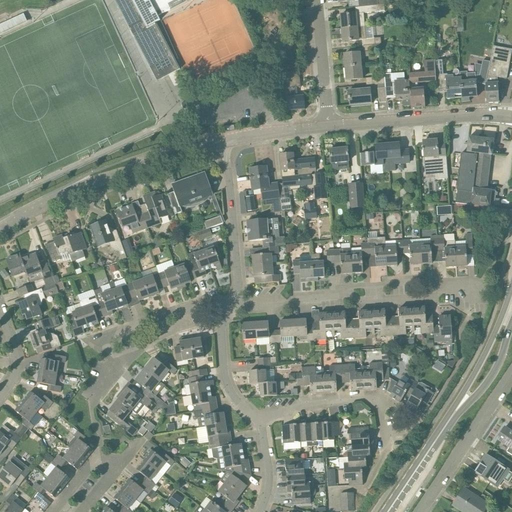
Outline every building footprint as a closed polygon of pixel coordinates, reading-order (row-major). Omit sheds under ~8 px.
[(140,35),(163,79),(180,70),(156,23),(161,21),(158,16),(149,0),(116,0),(135,37),(140,35)] [(149,0),(158,16),(170,10),(167,4),(173,0),(149,0)] [(384,5),(378,6),(359,8),(355,8),(356,14),(340,15),(342,29),(365,27),(364,14),(385,12),(384,5)] [(362,40),(363,46),(381,44),(381,38),(366,39),(365,27),(342,29),(343,42),(362,40)] [(273,42),(267,37),(262,43),(268,48),(273,42)] [(382,51),(381,45),(381,44),(363,46),(363,53),(382,51)] [(497,77),(507,79),(511,50),(493,46),(488,71),(487,75),(497,77)] [(344,55),(345,68),(361,66),(359,53),(344,55)] [(409,81),(411,106),(411,109),(425,108),(423,89),(418,89),(417,83),(436,82),(435,61),(434,57),(424,58),(424,60),(417,61),(417,65),(409,65),(409,81)] [(442,61),(435,61),(436,82),(437,93),(446,93),(447,100),(454,99),(454,96),(461,96),(462,96),(462,95),(460,79),(453,79),(452,74),(443,75),(442,61)] [(361,66),(345,68),(346,81),(362,79),(361,66)] [(479,85),(485,84),(487,75),(488,71),(478,72),(479,85)] [(284,73),(288,111),(305,109),(303,97),(298,98),(297,88),(301,88),(299,72),(284,73)] [(460,73),(460,79),(462,95),(462,96),(461,96),(462,103),(469,102),(469,98),(477,97),(476,81),(468,82),(467,72),(460,73)] [(403,101),(404,106),(411,106),(409,81),(392,82),(391,74),(384,75),(384,78),(385,84),(386,99),(396,98),(397,101),(403,101)] [(487,75),(485,84),(486,104),(499,103),(498,84),(497,84),(497,77),(487,75)] [(278,94),(271,78),(266,81),(272,96),(278,94)] [(372,78),(366,79),(366,86),(377,85),(385,84),(384,78),(372,79),(372,78)] [(377,85),(379,103),(386,102),(386,99),(385,84),(377,85)] [(371,104),(370,90),(347,92),(348,100),(349,100),(350,106),(371,104)] [(472,193),(457,192),(456,204),(471,206),(471,205),(489,207),(493,208),(495,192),(491,192),(491,191),(491,187),(487,187),(491,155),(492,155),(494,140),(469,138),(467,153),(468,153),(468,155),(476,156),(472,193)] [(448,179),(446,156),(444,143),(437,144),(437,141),(423,142),(423,149),(422,149),(423,151),(422,151),(422,158),(423,158),(424,169),(434,168),(435,175),(435,180),(448,179)] [(400,151),(399,144),(387,145),(389,171),(395,171),(395,164),(409,163),(408,150),(400,151)] [(387,145),(375,146),(376,153),(360,154),(361,167),(382,165),(383,172),(389,171),(387,145)] [(349,162),(347,148),(329,150),(331,164),(332,171),(338,171),(338,170),(349,169),(348,162),(349,162)] [(283,188),(312,185),(311,172),(315,172),(314,159),(297,161),(294,161),(293,154),(280,155),(283,188)] [(457,192),(472,193),(476,156),(468,155),(461,154),(459,170),(458,170),(458,175),(457,192)] [(280,200),(277,184),(268,186),(266,168),(250,170),(253,191),(262,190),(264,206),(272,205),(273,213),(281,212),(280,200)] [(188,178),(196,202),(208,197),(209,200),(211,199),(210,196),(206,186),(209,185),(206,176),(211,174),(206,176),(205,173),(188,178)] [(328,199),(325,173),(315,174),(316,187),(314,187),(315,200),(328,199)] [(184,206),(196,202),(188,178),(171,185),(172,188),(172,189),(173,188),(174,192),(167,195),(175,215),(182,212),(181,210),(185,209),(184,206)] [(349,209),(365,208),(363,184),(347,185),(349,209)] [(138,201),(143,215),(148,228),(161,223),(160,219),(169,216),(161,196),(165,195),(165,194),(157,197),(156,193),(151,195),(149,189),(148,189),(150,195),(143,197),(146,205),(141,206),(139,201),(138,201)] [(280,200),(281,212),(291,210),(290,199),(280,200)] [(315,205),(303,206),(303,217),(315,217),(315,205)] [(148,228),(143,215),(136,218),(132,206),(117,212),(123,228),(130,225),(133,234),(148,228)] [(204,223),(206,230),(223,224),(221,217),(204,223)] [(263,248),(276,247),(285,246),(284,237),(277,238),(276,231),(274,232),(274,224),(267,224),(267,220),(263,220),(262,220),(261,219),(260,219),(259,219),(258,219),(257,219),(256,220),(255,221),(247,221),(249,242),(263,241),(263,248)] [(119,253),(120,256),(117,260),(118,262),(126,259),(124,251),(119,238),(113,241),(108,227),(106,226),(104,222),(91,227),(98,248),(109,244),(111,249),(119,253)] [(198,234),(200,240),(212,236),(210,229),(198,234)] [(70,237),(63,239),(68,253),(69,256),(71,263),(84,258),(82,251),(87,249),(81,233),(75,235),(75,232),(69,234),(70,237)] [(466,248),(455,248),(456,267),(467,267),(466,255),(473,255),(472,234),(465,235),(465,243),(466,248)] [(63,239),(63,237),(53,240),(54,242),(46,245),(52,263),(61,260),(60,256),(68,253),(63,239)] [(367,239),(367,243),(368,244),(369,256),(375,256),(376,267),(387,267),(385,248),(384,238),(377,238),(369,239),(367,239)] [(161,246),(163,243),(154,239),(153,242),(155,249),(161,246)] [(431,245),(420,246),(421,265),(432,264),(431,252),(438,252),(437,239),(430,240),(431,245)] [(444,239),(437,239),(438,252),(445,252),(446,268),(456,267),(455,248),(454,241),(444,241),(444,239)] [(409,241),(402,242),(403,254),(410,254),(411,265),(421,265),(420,246),(410,246),(409,241)] [(396,247),(385,248),(387,267),(397,266),(397,255),(403,254),(402,242),(396,242),(396,247)] [(362,254),(351,255),(352,274),(363,273),(362,257),(369,256),(368,244),(367,243),(365,243),(365,244),(361,244),(362,254)] [(214,247),(204,251),(210,269),(216,267),(217,271),(222,270),(222,269),(219,262),(214,247)] [(252,256),(253,267),(272,265),(271,255),(276,254),(276,247),(263,248),(264,255),(252,256)] [(339,251),(333,251),(334,263),(341,263),(341,275),(352,274),(351,255),(350,249),(339,249),(339,251)] [(187,255),(191,265),(196,279),(206,275),(205,271),(210,269),(204,251),(195,254),(194,253),(187,255)] [(43,279),(46,288),(55,285),(53,278),(52,278),(52,277),(52,276),(51,276),(47,263),(40,266),(36,254),(22,259),(27,273),(28,277),(30,282),(44,277),(44,279),(43,279)] [(318,254),(311,255),(313,282),(318,281),(318,278),(325,278),(324,262),(319,262),(318,254)] [(12,278),(27,273),(22,259),(20,255),(6,260),(12,278)] [(313,282),(311,255),(300,255),(300,261),(293,261),(294,274),(300,274),(301,279),(308,279),(308,282),(313,282)] [(219,262),(222,269),(228,267),(227,259),(219,262)] [(117,265),(110,267),(112,273),(119,271),(117,265)] [(185,265),(175,268),(182,289),(186,288),(185,285),(191,283),(190,281),(196,279),(191,265),(186,267),(185,265)] [(272,265),(253,267),(254,278),(254,284),(279,282),(278,275),(273,276),(272,265)] [(175,268),(159,274),(164,288),(169,286),(171,290),(177,288),(178,291),(182,289),(175,268)] [(4,270),(0,273),(0,274),(4,280),(9,276),(4,270)] [(159,274),(143,280),(149,298),(160,294),(158,290),(164,288),(159,274)] [(108,284),(111,291),(118,309),(128,306),(126,301),(132,299),(127,285),(125,279),(113,283),(113,282),(108,284)] [(143,280),(127,285),(132,299),(138,297),(139,302),(149,298),(143,280)] [(60,283),(55,285),(58,291),(64,289),(62,282),(60,283)] [(19,298),(24,296),(34,293),(31,285),(17,291),(19,298)] [(34,293),(24,296),(24,297),(25,296),(27,301),(19,304),(23,316),(27,315),(29,320),(42,315),(39,306),(41,305),(42,300),(58,294),(58,291),(55,285),(46,288),(34,293)] [(93,292),(98,304),(103,318),(113,314),(112,311),(118,309),(111,291),(102,294),(101,289),(93,292)] [(98,304),(82,310),(89,328),(99,324),(97,320),(103,318),(98,304)] [(420,309),(412,310),(413,327),(420,326),(421,334),(434,333),(433,330),(432,316),(425,316),(425,308),(420,308),(420,309)] [(399,318),(392,318),(393,336),(406,335),(406,327),(413,327),(412,310),(404,310),(404,309),(399,309),(399,318)] [(89,328),(82,310),(72,313),(66,315),(74,338),(85,334),(83,330),(89,328)] [(381,337),(393,336),(392,318),(385,319),(385,310),(380,310),(380,312),(372,312),(373,329),(380,329),(381,337)] [(352,321),(353,338),(366,338),(366,330),(373,329),(372,312),(364,313),(364,311),(359,312),(359,320),(352,321)] [(332,315),(333,332),(340,331),(341,339),(353,338),(352,321),(345,321),(345,313),(340,313),(340,314),(332,315)] [(312,323),(314,341),(326,340),(326,338),(332,338),(332,335),(326,335),(326,332),(333,332),(332,315),(324,315),(324,314),(319,314),(319,323),(312,323)] [(31,335),(33,341),(32,341),(35,349),(36,349),(39,355),(52,350),(61,346),(57,336),(47,333),(45,333),(44,331),(60,325),(57,316),(34,325),(37,333),(31,335)] [(439,329),(433,330),(434,333),(435,343),(445,342),(444,337),(452,336),(450,316),(438,317),(439,329)] [(306,320),(293,321),(294,337),(300,337),(300,342),(314,341),(312,323),(306,324),(306,320)] [(275,331),(276,343),(282,343),(281,338),(294,337),(293,321),(280,321),(281,331),(275,331)] [(268,322),(255,323),(256,340),(270,339),(270,344),(276,343),(275,331),(269,332),(268,322)] [(243,340),(256,340),(255,323),(242,324),(243,340)] [(193,360),(190,341),(184,342),(184,339),(179,340),(180,347),(174,348),(177,362),(193,360)] [(201,339),(190,341),(193,360),(204,358),(201,339)] [(428,358),(418,350),(418,359),(421,360),(428,358)] [(41,359),(39,371),(57,374),(59,362),(65,363),(66,358),(54,356),(53,361),(41,359)] [(153,359),(144,370),(160,382),(169,372),(173,375),(177,370),(167,362),(163,367),(153,359)] [(445,366),(437,361),(433,368),(441,373),(445,366)] [(382,363),(369,364),(370,372),(362,372),(364,390),(372,389),(372,390),(377,390),(376,381),(383,381),(382,363)] [(271,370),(270,364),(258,365),(259,371),(249,372),(250,385),(259,385),(267,384),(266,371),(271,370)] [(355,365),(342,366),(343,383),(350,383),(351,392),(356,391),(356,390),(364,390),(362,372),(355,373),(355,365)] [(330,374),(323,375),(324,392),(332,392),(332,393),(337,393),(336,384),(343,383),(342,366),(329,367),(330,374)] [(316,394),(316,393),(324,392),(323,375),(321,375),(315,375),(315,367),(314,368),(302,368),(302,374),(296,374),(297,386),(310,386),(311,394),(316,394)] [(142,393),(146,397),(157,406),(159,408),(164,411),(168,406),(155,397),(151,393),(160,382),(144,370),(136,381),(145,389),(142,393)] [(192,378),(203,376),(207,376),(206,370),(192,372),(191,372),(192,378)] [(57,374),(39,371),(37,384),(49,386),(48,391),(60,393),(61,387),(55,386),(57,374)] [(204,383),(203,376),(192,378),(189,379),(188,379),(191,396),(210,392),(209,387),(213,386),(213,381),(204,383)] [(389,397),(400,403),(406,393),(411,396),(415,390),(416,390),(419,385),(415,383),(409,379),(406,384),(399,380),(389,397)] [(267,384),(259,385),(260,397),(277,396),(276,383),(267,384)] [(411,396),(405,406),(416,412),(422,402),(427,405),(433,394),(424,388),(425,386),(421,383),(418,384),(419,385),(416,390),(415,390),(411,396)] [(127,389),(118,400),(132,411),(137,415),(145,406),(152,412),(157,406),(146,397),(142,401),(127,389)] [(30,392),(23,402),(37,413),(41,408),(45,412),(49,407),(53,403),(43,395),(40,400),(30,392)] [(193,406),(194,412),(217,408),(215,397),(211,398),(210,392),(191,396),(193,406)] [(68,403),(63,399),(60,404),(65,407),(68,403)] [(132,411),(118,400),(109,411),(117,417),(113,421),(132,437),(137,431),(124,420),(132,411)] [(37,413),(23,402),(15,411),(24,419),(21,423),(30,431),(34,426),(29,422),(37,413)] [(364,407),(360,404),(355,405),(356,412),(361,412),(364,407)] [(197,418),(199,428),(206,427),(225,424),(223,413),(218,414),(217,408),(194,412),(195,418),(197,418)] [(317,424),(311,424),(312,447),(317,447),(317,442),(323,442),(321,419),(316,419),(317,424)] [(326,419),(321,419),(323,442),(334,441),(334,437),(340,437),(339,423),(326,423),(326,419)] [(299,421),(301,443),(307,443),(307,447),(312,447),(311,424),(304,425),(304,420),(299,421)] [(289,444),(301,443),(299,421),(295,421),(295,425),(282,426),(283,440),(289,440),(289,444)] [(206,427),(208,443),(208,444),(231,440),(229,429),(226,430),(225,424),(206,427)] [(4,425),(0,430),(0,454),(7,445),(13,450),(21,439),(4,425)] [(147,431),(143,427),(138,432),(143,436),(147,431)] [(351,435),(352,447),(374,445),(374,440),(369,441),(368,428),(354,429),(355,435),(351,435)] [(511,431),(511,433),(504,428),(497,439),(509,448),(506,452),(511,455),(511,431)] [(73,438),(67,446),(85,461),(93,451),(83,444),(87,439),(78,432),(74,436),(72,438),(73,438)] [(145,438),(147,440),(149,441),(153,436),(149,433),(145,438)] [(222,448),(224,458),(243,455),(241,444),(232,446),(231,440),(208,444),(209,450),(211,450),(222,448)] [(347,453),(348,458),(370,456),(370,450),(374,450),(374,445),(352,447),(352,453),(347,453)] [(59,455),(55,460),(65,467),(68,463),(77,470),(85,461),(67,446),(59,456),(59,455)] [(152,451),(144,461),(158,472),(166,463),(170,466),(174,462),(165,454),(161,459),(152,451)] [(49,465),(53,460),(46,454),(42,459),(49,465)] [(224,458),(226,472),(234,472),(251,476),(248,460),(244,461),(243,455),(224,458)] [(343,464),(344,469),(366,468),(366,461),(370,461),(370,456),(348,458),(348,464),(343,464)] [(475,472),(497,487),(508,471),(486,456),(475,472)] [(14,458),(0,475),(0,479),(10,488),(18,478),(23,482),(31,471),(14,458)] [(282,473),(282,478),(304,476),(304,465),(300,465),(299,459),(285,460),(286,473),(282,473)] [(44,474),(49,478),(63,489),(70,479),(61,472),(65,467),(55,460),(51,464),(44,474)] [(142,482),(152,490),(155,485),(151,482),(158,472),(144,461),(136,470),(146,478),(142,482)] [(366,468),(344,469),(345,481),(349,480),(349,486),(363,485),(362,473),(367,473),(366,468)] [(231,475),(225,484),(240,495),(247,487),(244,485),(251,476),(234,472),(226,472),(231,475)] [(287,482),(287,488),(310,487),(310,486),(309,483),(309,482),(305,482),(304,476),(282,478),(282,482),(287,482)] [(63,489),(49,478),(41,487),(36,483),(33,488),(42,495),(46,491),(55,498),(63,489)] [(129,479),(122,489),(136,500),(143,491),(148,494),(152,490),(142,482),(139,487),(129,479)] [(224,497),(221,502),(232,510),(239,502),(236,500),(240,495),(225,484),(218,492),(224,497)] [(310,487),(287,488),(288,493),(292,493),(293,505),(311,504),(310,498),(310,496),(314,496),(315,494),(315,489),(312,487),(312,486),(310,486),(310,487)] [(123,506),(120,510),(121,511),(131,511),(128,510),(136,500),(122,489),(114,498),(123,506)] [(452,506),(461,511),(484,511),(489,506),(464,489),(452,506)] [(152,490),(148,494),(147,496),(152,500),(157,494),(155,492),(152,490)] [(182,499),(175,494),(168,503),(176,509),(182,499)] [(5,511),(21,511),(23,511),(15,505),(17,498),(12,495),(5,504),(9,508),(5,511)] [(51,503),(44,498),(40,503),(47,509),(51,503)] [(211,502),(205,510),(206,511),(231,511),(232,510),(221,502),(217,506),(211,502)]
